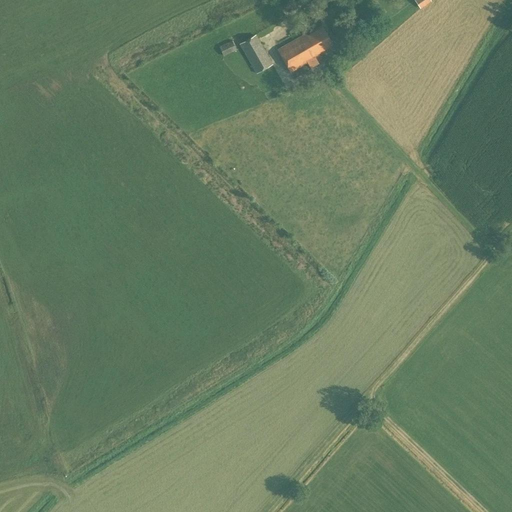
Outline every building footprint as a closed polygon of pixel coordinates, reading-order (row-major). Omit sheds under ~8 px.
[(414,0),(420,9),(432,2),(430,0),(414,0)] [(283,12),(269,19),(254,27),(259,38),(275,30),(274,28),(280,24),(280,23),(287,19),(283,12)] [(322,28),(308,36),(306,33),(277,50),(290,73),(307,63),(310,69),(319,64),(316,59),(320,55),(319,53),(333,45),(322,28)] [(273,64),(258,39),(255,35),(239,44),(256,74),(273,64)] [(234,40),(220,46),(224,55),(238,49),(234,40)]
